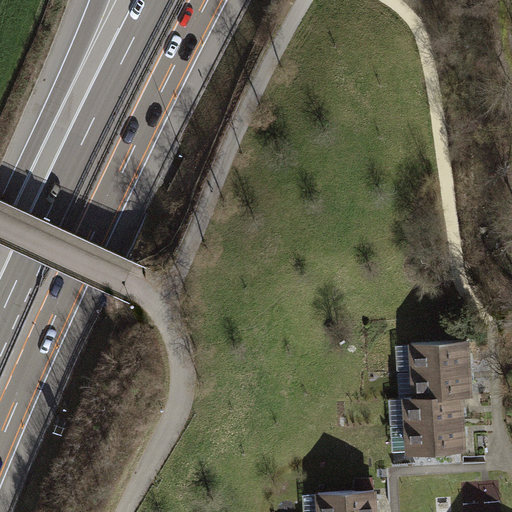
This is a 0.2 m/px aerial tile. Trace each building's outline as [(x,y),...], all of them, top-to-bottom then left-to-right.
[(413,369),(413,370),(469,366),(467,339),(411,343),(412,344),(413,369)] [(398,369),(413,369),(412,344),(397,344),(398,369)] [(470,393),(469,366),(413,370),(413,371),(415,396),(461,394),(470,393)] [(415,396),(413,371),(398,372),(400,397),(405,397),(415,396)] [(405,397),(407,424),(462,420),(461,394),(415,396),(405,397)] [(464,447),(462,420),(407,424),(407,425),(408,450),(408,451),(464,447)] [(394,450),(408,450),(407,425),(392,425),(394,450)] [(457,507),(457,496),(439,497),(439,511),(504,511),(502,479),(468,481),(469,506),(457,507)] [(319,511),(375,511),(374,489),(319,492),(319,493),(319,511)] [(319,511),(319,493),(303,494),(304,511),(319,511)]
